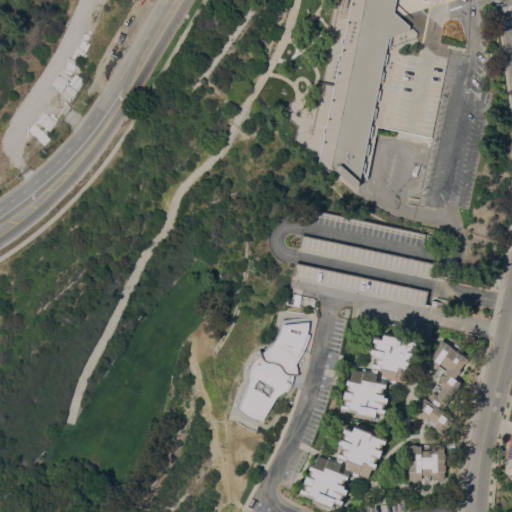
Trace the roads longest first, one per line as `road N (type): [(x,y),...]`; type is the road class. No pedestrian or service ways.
road 1 (residential): [(473,511),(511,317)]
road 2 (secondary): [(128,91),(52,189),(0,231)]
